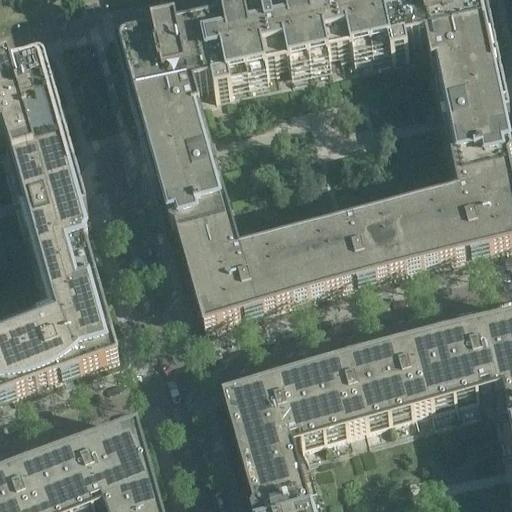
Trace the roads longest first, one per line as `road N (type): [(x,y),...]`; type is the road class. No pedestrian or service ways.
road 1 (residential): [(172,395),(511,294)]
road 2 (residential): [(172,395),(103,153)]
road 3 (residential): [(0,452),(172,395)]
road 4 (residential): [(209,511),(172,395)]
